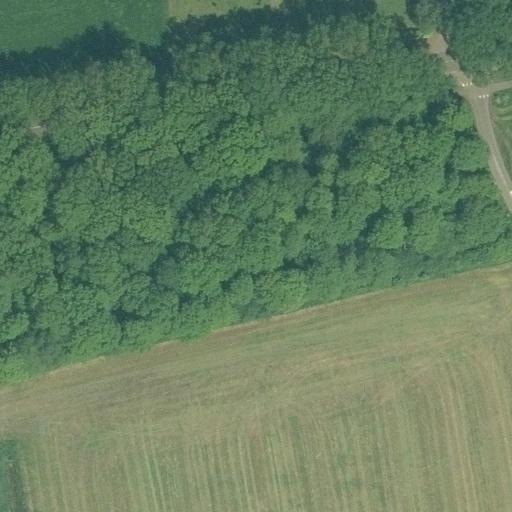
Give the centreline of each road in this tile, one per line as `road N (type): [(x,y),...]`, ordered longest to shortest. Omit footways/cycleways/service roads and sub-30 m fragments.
road 1 (tertiary): [(0,136),(471,60)]
road 2 (unclassified): [(511,205),(496,177),(471,60)]
